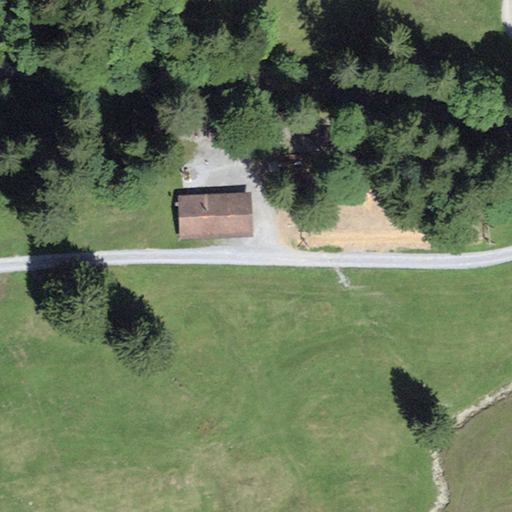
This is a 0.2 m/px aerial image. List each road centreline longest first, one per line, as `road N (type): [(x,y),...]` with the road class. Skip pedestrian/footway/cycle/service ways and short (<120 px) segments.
road 1 (track): [(272,256),(0,266)]
road 2 (track): [(272,256),(411,262),(511,254)]
